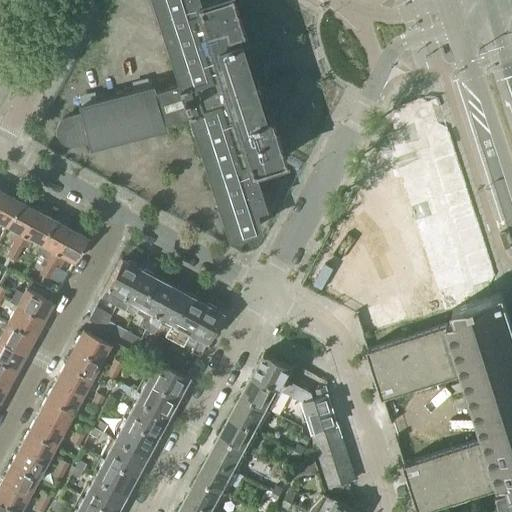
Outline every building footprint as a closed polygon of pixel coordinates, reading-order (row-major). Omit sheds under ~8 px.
[(78,105),(80,113),(87,140),(89,147),(164,127),(162,121),(188,114),(202,158),(227,237),(257,227),(251,208),(262,205),(250,170),(281,160),(229,0),(202,0),(196,2),(195,0),(151,0),(154,9),(178,85),(152,92),(150,86),(78,105)] [(72,144),(87,140),(80,113),(68,116),(66,116),(64,117),(62,118),(60,120),(59,122),(58,123),(57,125),(56,128),(56,130),(58,137),(59,139),(60,140),(62,142),(64,143),(66,144),(68,144),(70,144),(72,144)] [(0,221),(5,225),(18,201),(2,192),(0,195),(0,221)] [(35,211),(18,201),(5,225),(15,230),(10,239),(14,241),(6,255),(10,258),(35,211)] [(30,238),(39,243),(52,219),(35,211),(10,258),(13,260),(21,245),(25,247),(30,238)] [(43,266),(40,273),(44,276),(69,229),(52,219),(39,243),(38,245),(34,252),(43,257),(39,264),(43,266)] [(86,238),(69,229),(44,276),(47,278),(55,263),(58,265),(63,256),(73,261),(86,238)] [(99,297),(116,306),(136,267),(135,264),(128,261),(126,261),(120,258),(99,297)] [(127,305),(135,309),(154,274),(144,269),(142,270),(136,267),(116,306),(124,310),(127,305)] [(137,324),(145,328),(168,284),(164,282),(163,279),(154,274),(135,309),(133,313),(141,317),(140,319),(137,324)] [(16,304),(42,318),(51,302),(42,297),(44,292),(27,283),(22,292),(15,289),(9,300),(16,304)] [(160,319),(169,324),(187,292),(177,287),(174,288),(168,284),(145,328),(153,333),(160,319)] [(177,352),(182,342),(203,303),(198,300),(197,298),(187,292),(169,324),(179,329),(169,348),(177,352)] [(508,481),(511,493),(511,492),(511,329),(500,292),(494,294),(453,308),(457,319),(367,348),(382,396),(462,370),(483,436),(403,462),(419,510),(508,481)] [(182,342),(184,343),(192,347),(190,350),(199,355),(221,313),(216,310),(215,307),(207,303),(205,304),(203,303),(182,342)] [(16,304),(7,321),(33,335),(42,318),(16,304)] [(104,328),(108,320),(111,315),(94,306),(87,319),(104,328)] [(113,333),(120,337),(124,329),(108,320),(104,328),(113,333)] [(7,321),(0,333),(0,338),(24,352),(33,335),(7,321)] [(82,329),(72,347),(99,362),(108,344),(82,329)] [(124,329),(120,337),(135,345),(139,338),(124,329)] [(0,338),(0,360),(15,369),(24,352),(0,338)] [(72,347),(64,363),(90,377),(99,362),(72,347)] [(153,354),(161,358),(165,351),(157,347),(153,354)] [(134,348),(130,355),(140,361),(144,353),(134,348)] [(254,371),(252,374),(280,389),(293,367),(264,352),(256,366),(256,367),(254,370),(253,371),(254,371)] [(114,358),(110,366),(117,370),(121,363),(114,358)] [(0,360),(0,382),(6,386),(15,369),(0,360)] [(155,360),(144,380),(176,396),(177,396),(181,387),(181,383),(184,377),(185,378),(185,377),(186,378),(187,377),(155,360)] [(64,363),(54,380),(81,394),(90,377),(64,363)] [(117,370),(110,366),(105,374),(113,378),(117,370)] [(247,382),(241,395),(270,409),(280,389),(252,374),(250,377),(250,378),(248,382),(247,382)] [(54,380),(46,396),(72,410),(81,394),(54,380)] [(123,393),(134,399),(166,416),(166,415),(165,415),(164,414),(167,409),(171,407),(176,397),(176,396),(144,380),(138,391),(120,382),(117,380),(113,388),(123,393)] [(302,401),(312,432),(337,424),(334,414),(333,414),(332,410),(332,409),(325,387),(325,386),(316,389),(318,397),(302,401)] [(109,394),(112,396),(119,400),(123,393),(113,388),(109,394)] [(96,392),(91,399),(99,404),(104,396),(96,392)] [(231,412),(230,414),(259,429),(270,409),(241,395),(234,407),(234,408),(232,411),(231,412)] [(46,396),(37,413),(63,428),(72,410),(46,396)] [(99,404),(91,399),(87,407),(95,411),(99,404)] [(166,416),(134,399),(123,418),(155,435),(161,426),(160,422),(163,416),(164,416),(165,417),(166,416)] [(37,413),(28,429),(54,443),(63,428),(37,413)] [(225,423),(219,436),(247,451),(259,429),(230,414),(228,418),(228,419),(226,422),(225,423)] [(123,418),(113,437),(145,455),(145,454),(144,454),(144,453),(146,447),(150,445),(155,436),(155,435),(123,418)] [(99,421),(95,427),(99,430),(102,431),(106,425),(99,421)] [(312,432),(316,446),(341,438),(340,435),(339,436),(337,427),(338,427),(337,424),(312,432)] [(78,425),(73,433),(82,437),(86,429),(78,425)] [(99,430),(95,427),(93,426),(89,433),(96,437),(99,430)] [(28,429),(18,447),(45,461),(54,443),(28,429)] [(82,437),(73,433),(69,440),(78,445),(82,437)] [(299,441),(306,445),(310,438),(303,434),(299,441)] [(99,455),(103,457),(134,474),(135,474),(140,464),(140,460),(143,455),(144,455),(145,455),(113,437),(110,435),(99,455)] [(209,453),(207,457),(236,472),(247,451),(219,436),(212,448),(212,449),(210,453),(209,453)] [(316,446),(321,460),(346,452),(345,449),(344,449),(341,441),(342,440),(341,438),(316,446)] [(290,456),(298,460),(305,447),(297,443),(290,456)] [(18,447),(10,463),(36,477),(45,461),(18,447)] [(321,460),(325,474),(350,466),(349,462),(348,463),(345,454),(346,454),(346,452),(321,460)] [(103,457),(92,477),(124,494),(124,493),(123,492),(126,486),(129,484),(134,475),(134,474),(103,457)] [(203,464),(196,478),(225,493),(236,472),(207,457),(206,459),(205,459),(206,460),(204,464),(203,464)] [(60,458),(56,466),(64,470),(68,463),(60,458)] [(78,460),(75,467),(82,471),(86,464),(78,460)] [(10,463),(1,479),(27,494),(36,477),(10,463)] [(64,470),(56,466),(52,473),(60,478),(64,470)] [(350,466),(325,474),(329,487),(354,479),(354,477),(353,477),(349,467),(351,467),(350,466)] [(82,471),(75,467),(71,474),(78,478),(82,471)] [(246,476),(263,485),(266,477),(246,467),(242,473),(246,475),(246,476)] [(288,476),(276,469),(271,476),(284,483),(288,476)] [(92,477),(82,496),(112,511),(113,511),(119,503),(119,499),(122,494),(123,494),(124,494),(92,477)] [(187,494),(186,497),(213,511),(214,511),(225,493),(196,478),(190,489),(190,490),(188,493),(187,494)] [(1,479),(0,481),(0,500),(18,510),(27,494),(1,479)] [(275,484),(272,491),(279,495),(283,488),(275,484)] [(279,495),(272,491),(268,497),(276,501),(279,495)] [(42,492),(38,499),(46,503),(50,496),(42,492)] [(287,492),(284,498),(291,502),(294,496),(287,492)] [(511,511),(511,492),(511,493),(496,498),(498,511),(511,511)] [(112,511),(82,496),(72,511),(112,511)] [(181,505),(177,511),(213,511),(186,497),(184,500),(183,501),(182,505),(181,505)] [(310,511),(359,511),(331,497),(325,509),(315,503),(310,511)] [(58,498),(54,505),(61,509),(65,502),(58,498)] [(291,502),(284,498),(281,504),(288,508),(291,502)] [(46,503),(38,499),(34,506),(42,511),(46,503)] [(0,500),(0,511),(17,511),(18,510),(0,500)]
